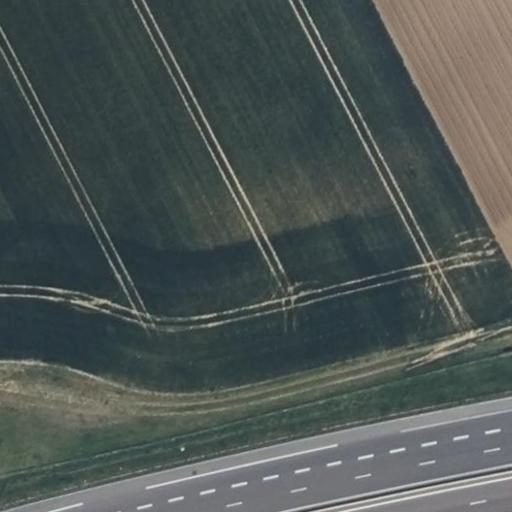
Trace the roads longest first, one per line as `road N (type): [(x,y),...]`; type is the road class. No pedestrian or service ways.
road 1 (track): [(0,398),(97,419),(160,416),(511,333)]
road 2 (motorway): [(511,445),(196,511)]
